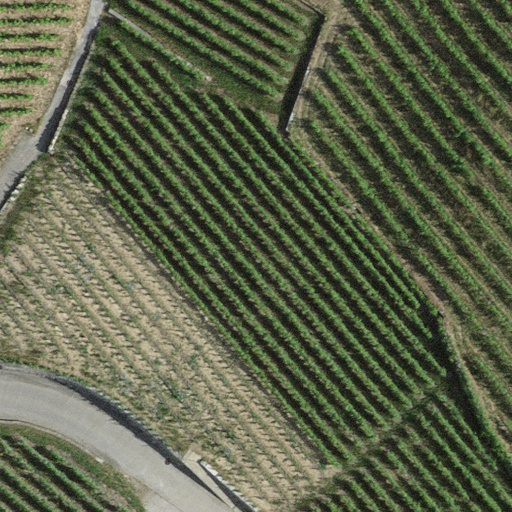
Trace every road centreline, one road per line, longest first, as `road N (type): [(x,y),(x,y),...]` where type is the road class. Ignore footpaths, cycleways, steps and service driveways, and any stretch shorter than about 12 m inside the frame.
road 1 (track): [(0,385),(96,420),(220,511)]
road 2 (track): [(102,0),(46,139),(0,206)]
